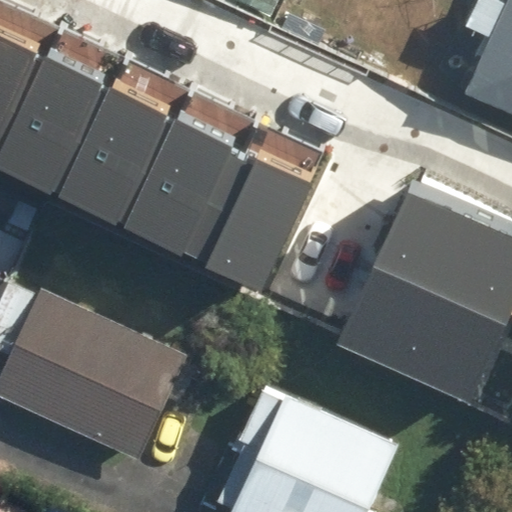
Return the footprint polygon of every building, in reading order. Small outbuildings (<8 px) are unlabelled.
[(511,0),(491,0),(485,11),(509,23),(481,82),(511,96),(511,0)] [(0,149),(43,53),(0,34),(0,149)] [(43,53),(0,149),(0,170),(56,196),(107,82),(43,53)] [(171,110),(107,82),(56,196),(120,224),(171,110)] [(171,110),(120,224),(197,258),(248,144),(172,110),(171,110)] [(316,173),(248,144),(197,258),(264,288),(316,173)] [(511,239),(409,194),(341,346),(479,407),(511,333),(511,239)] [(200,347),(56,278),(6,383),(150,451),(200,347)] [(379,511),(418,433),(306,380),(302,386),(279,375),(222,493),(261,511),(379,511)]
